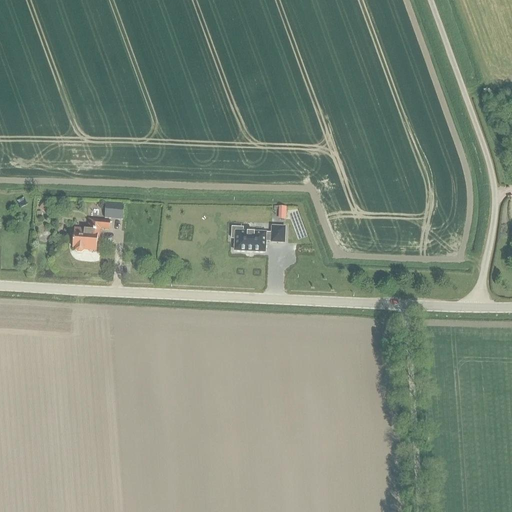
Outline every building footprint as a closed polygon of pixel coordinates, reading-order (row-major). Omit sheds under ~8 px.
[(28,194),(20,198),(25,208),(33,204),(28,194)] [(42,201),(38,206),(41,208),(40,209),(47,215),(53,208),(45,202),(45,203),(42,201)] [(124,207),(105,205),(104,219),(122,221),(124,207)] [(109,230),(109,221),(88,220),(87,230),(73,229),(72,248),(76,248),(76,250),(77,253),(79,254),(82,253),(82,251),(96,252),(97,239),(98,240),(99,230),(109,230)] [(232,228),(231,239),(235,239),(235,251),(265,252),(265,241),(271,242),(271,243),(284,243),(285,227),(271,227),(271,234),(242,233),(243,228),(232,228)]
